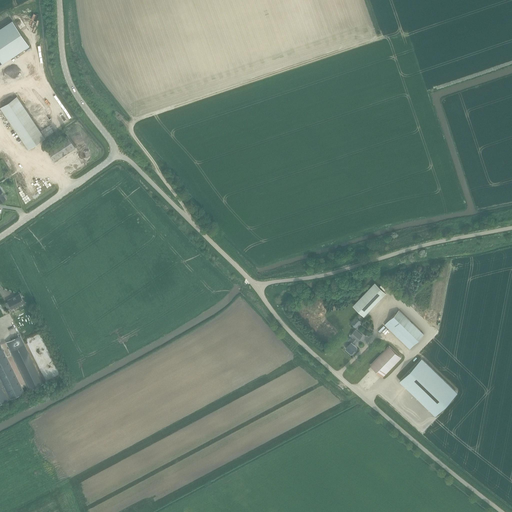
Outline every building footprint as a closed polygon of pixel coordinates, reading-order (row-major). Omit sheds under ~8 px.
[(12,20),(0,27),(0,64),(29,45),(12,20)] [(16,96),(0,106),(0,107),(28,148),(44,137),(16,96)] [(75,147),(67,135),(46,149),(54,161),(75,147)] [(364,315),(386,293),(374,283),(353,305),(361,312),(364,315)] [(24,302),(20,294),(7,300),(11,308),(24,302)] [(410,349),(424,334),(399,310),(384,325),(410,349)] [(360,322),(356,318),(351,323),(355,327),(360,322)] [(350,335),(352,337),(351,339),(350,338),(348,341),(348,342),(348,345),(346,348),(351,353),(352,353),(354,353),(357,350),(355,348),(357,347),(354,344),(357,341),(358,341),(362,335),(355,329),(350,335)] [(20,335),(6,342),(30,390),(44,383),(20,335)] [(0,403),(23,393),(0,345),(0,403)] [(383,377),(401,358),(389,346),(371,365),(373,367),(383,377)] [(421,359),(400,380),(436,415),(457,393),(421,358),(421,359)]
